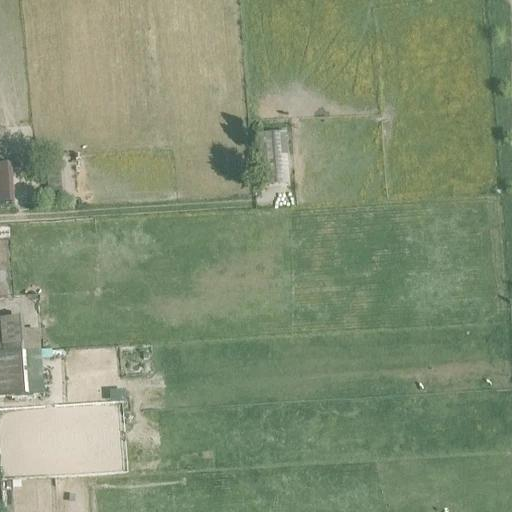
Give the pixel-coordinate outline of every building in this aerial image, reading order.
[(281,186),(278,136),(257,137),(261,187),(281,186)] [(44,156),(48,203),(62,201),(58,155),(44,156)] [(0,166),(0,205),(11,204),(8,166),(0,166)] [(0,321),(0,354),(21,354),(18,320),(0,321)] [(39,353),(21,354),(0,354),(0,398),(42,396),(40,361),(39,353)]
